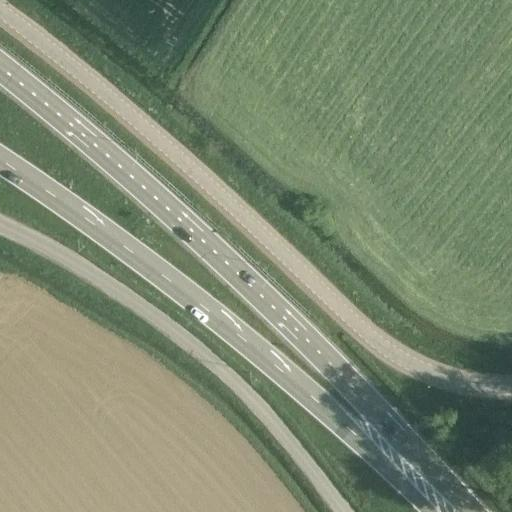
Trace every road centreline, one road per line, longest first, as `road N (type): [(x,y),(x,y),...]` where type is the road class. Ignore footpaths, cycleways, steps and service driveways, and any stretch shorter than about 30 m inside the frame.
road 1 (primary): [(475,511),(320,347),(95,137),(0,62)]
road 2 (unclassified): [(511,388),(450,380),(377,344),(158,141),(0,12)]
road 3 (primary): [(0,161),(284,377),(426,511)]
road 4 (unclassified): [(0,225),(161,323),(233,381),(344,511)]
